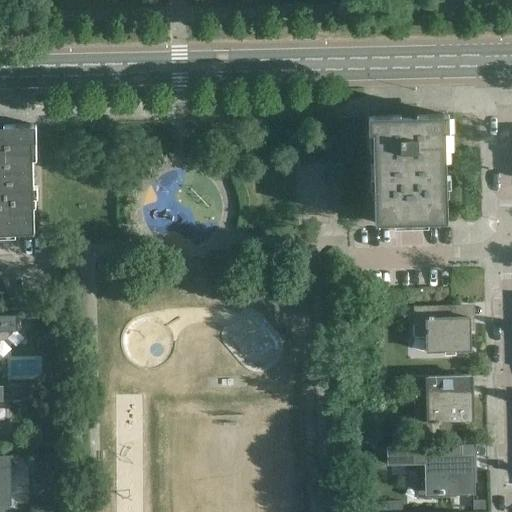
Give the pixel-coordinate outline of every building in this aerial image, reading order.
[(446,176),(445,131),(449,131),(449,114),(416,115),(416,118),(401,118),(400,115),(368,116),(368,133),(373,133),(375,223),(447,221),(446,196),(448,196),(448,187),(450,187),(450,176),(446,176)] [(0,232),(34,231),(32,124),(3,125),(3,128),(0,127),(0,232)] [(333,253),(332,253),(329,257),(328,258),(328,260),(328,261),(329,262),(330,263),(332,264),(335,263),(337,261),(339,259),(340,256),(340,255),(339,254),(339,253),(337,252),(336,252),(335,252),(333,253)] [(470,351),(469,317),(453,317),(453,307),(454,307),(454,305),(413,306),(414,319),(426,319),(426,352),(470,351)] [(0,328),(30,328),(30,316),(0,316),(0,328)] [(472,421),(471,387),(451,387),(451,376),(452,376),(452,375),(414,376),(415,389),(427,389),(428,422),(433,422),(433,424),(439,424),(439,422),(472,421)] [(472,490),(471,457),(454,457),(454,446),(454,445),(386,447),(387,463),(416,462),(416,464),(420,464),(420,459),(427,459),(428,492),(438,491),(438,493),(443,493),(442,491),(472,490)] [(8,483),(8,469),(3,469),(3,456),(0,455),(0,501),(8,501),(7,483),(8,483)] [(387,479),(387,468),(386,468),(376,468),(376,479),(386,479),(387,479)]
